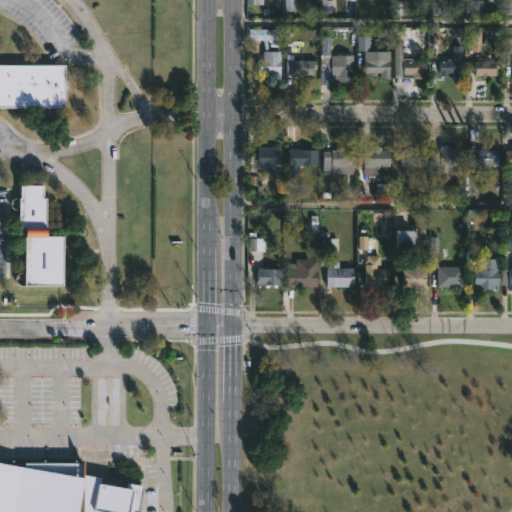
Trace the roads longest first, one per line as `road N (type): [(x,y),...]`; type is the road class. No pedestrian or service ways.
road 1 (secondary): [(232,419),(233,0)]
road 2 (secondary): [(206,0),(205,417)]
road 3 (residential): [(511,327),(206,325)]
road 4 (residential): [(511,116),(234,117)]
road 5 (residential): [(206,325),(0,324)]
